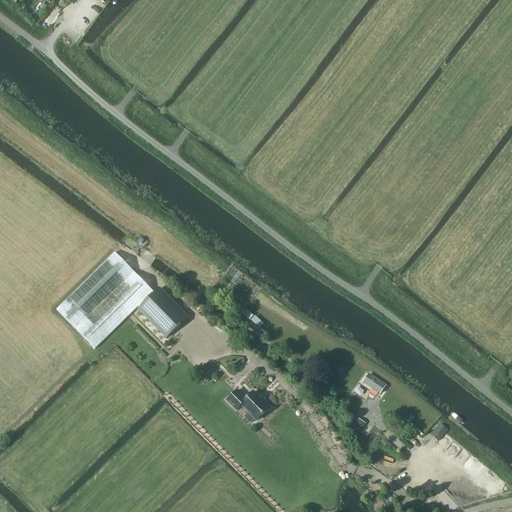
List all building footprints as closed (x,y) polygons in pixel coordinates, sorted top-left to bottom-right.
[(95,349),(154,292),(116,253),(57,310),(95,349)] [(167,338),(188,317),(160,288),(138,309),(167,338)] [(380,393),(384,387),(386,385),(370,374),(364,382),(380,393)] [(255,420),(257,421),(270,409),(254,392),(246,400),(238,391),(227,401),(237,411),(241,407),(248,414),(245,417),(251,424),(255,420)] [(365,425),(358,420),(354,426),(361,431),(365,425)] [(438,442),(448,430),(441,424),(431,436),(438,442)]
